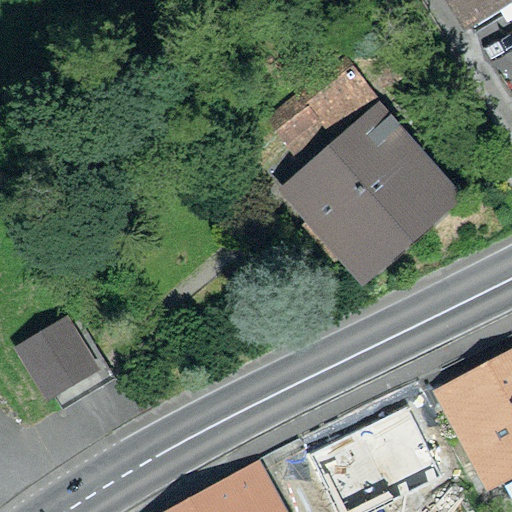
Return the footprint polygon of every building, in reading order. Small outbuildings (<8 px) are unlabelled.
[(453,0),(466,22),(502,0),(453,0)] [(417,89),(444,76),(418,24),(367,51),(379,75),(404,62),(417,89)] [(511,53),(494,64),(511,94),(511,53)] [(332,131),(373,98),(346,62),(268,117),(292,151),(327,125),(332,131)] [(352,244),(368,265),(448,192),(411,150),(415,146),(384,111),(290,195),(315,224),(310,229),(335,257),(352,244)] [(26,351),(61,406),(112,375),(79,319),(26,351)] [(511,371),(451,403),(486,469),(511,455),(511,371)] [(310,446),(336,511),(337,511),(440,468),(412,402),(310,446)] [(190,511),(275,511),(256,477),(190,511)]
